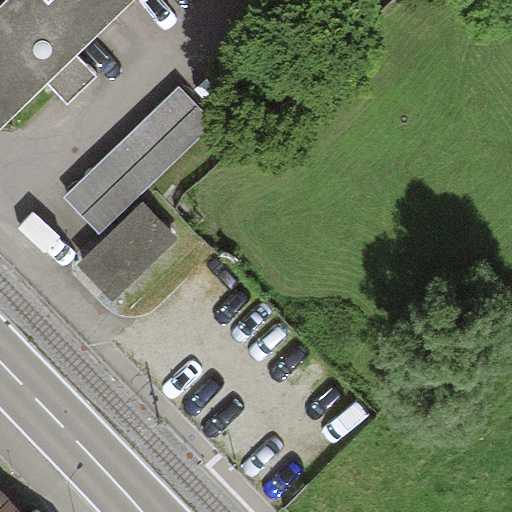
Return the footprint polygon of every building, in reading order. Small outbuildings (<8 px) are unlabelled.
[(0,0),(0,117),(16,134),(156,0),(0,0)] [(105,225),(220,114),(186,79),(71,189),(105,225)] [(84,259),(122,296),(187,230),(149,193),(84,259)] [(0,511),(2,511),(18,498),(0,479),(0,511)] [(32,511),(18,498),(2,511),(32,511)]
